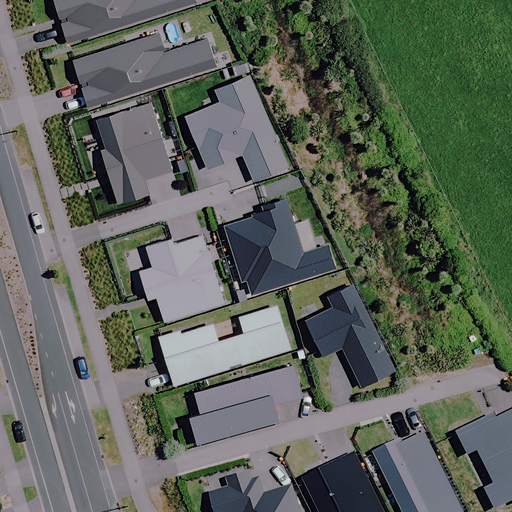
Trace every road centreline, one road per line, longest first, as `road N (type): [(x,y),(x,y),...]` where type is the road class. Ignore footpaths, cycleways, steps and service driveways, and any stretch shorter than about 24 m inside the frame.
road 1 (residential): [(501,372),(97,486)]
road 2 (residential): [(0,161),(97,486)]
road 3 (residential): [(56,511),(0,305)]
